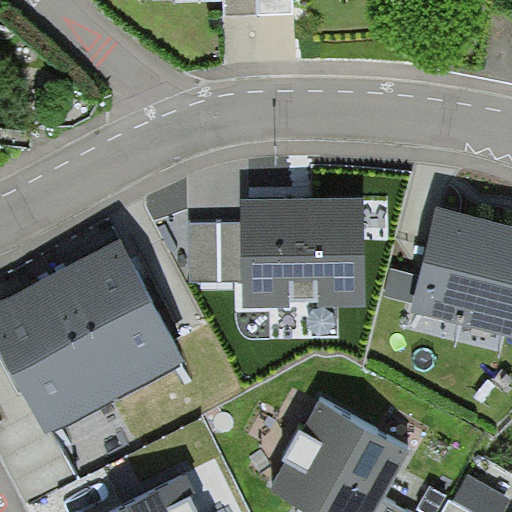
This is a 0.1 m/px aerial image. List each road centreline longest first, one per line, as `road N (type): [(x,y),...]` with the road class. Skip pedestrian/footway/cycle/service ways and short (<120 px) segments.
road 1 (tertiary): [(184,126),(411,111),(511,133)]
road 2 (tertiary): [(0,223),(184,126)]
road 3 (residential): [(184,126),(50,0)]
